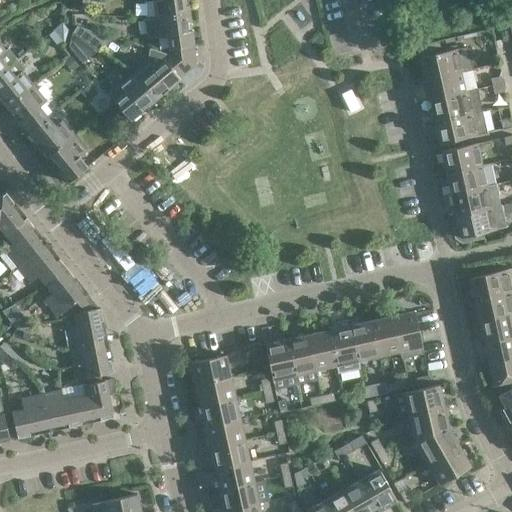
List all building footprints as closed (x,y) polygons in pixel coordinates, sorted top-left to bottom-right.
[(184,0),(148,0),(153,1),(156,21),(187,17),(184,0)] [(168,57),(186,65),(193,68),(187,17),(156,21),(144,22),(146,35),(148,37),(151,39),(158,38),(158,39),(166,38),(168,57)] [(341,22),(324,24),(331,69),(348,66),(341,22)] [(387,28),(370,32),(377,58),(393,54),(387,28)] [(73,35),(70,49),(84,65),(99,53),(73,35)] [(417,47),(419,58),(425,81),(472,70),(467,48),(440,53),(438,43),(417,47)] [(0,73),(15,62),(7,52),(4,54),(0,48),(0,73)] [(146,64),(131,76),(153,101),(193,68),(186,65),(168,57),(152,71),(146,64)] [(0,73),(0,102),(5,109),(31,89),(20,76),(24,73),(17,65),(15,62),(0,73)] [(472,70),(425,81),(429,100),(477,90),(472,70)] [(153,101),(131,76),(116,89),(122,95),(112,102),(128,122),(153,101)] [(490,79),(492,87),(504,84),(502,79),(499,77),(490,79)] [(95,81),(90,84),(98,95),(103,91),(95,81)] [(504,84),(492,87),(494,95),(502,93),(505,89),(504,84)] [(359,101),(348,88),(341,94),(352,107),(359,101)] [(5,109),(16,123),(26,135),(45,119),(38,110),(44,105),(31,89),(5,109)] [(477,90),(429,100),(434,122),(482,111),(477,90)] [(85,103),(71,115),(78,124),(93,113),(85,103)] [(482,111),(434,122),(439,144),(486,133),(482,111)] [(26,135),(46,160),(72,138),(60,124),(54,129),(45,119),(26,135)] [(511,127),(511,122),(509,120),(500,122),(502,130),(511,127)] [(67,185),(87,169),(79,159),(85,154),(72,138),(46,160),(67,185)] [(476,144),(441,152),(446,174),(481,166),(476,144)] [(481,166),(446,174),(450,195),(486,187),(481,166)] [(486,187),(450,195),(455,216),(499,206),(494,185),(486,187)] [(0,231),(5,237),(21,225),(13,215),(18,211),(5,195),(0,199),(0,231)] [(511,203),(499,206),(455,216),(458,228),(452,229),(454,240),(462,244),(483,240),(482,233),(506,228),(504,215),(511,213),(511,203)] [(21,225),(5,237),(12,246),(4,253),(17,269),(43,248),(30,232),(33,230),(26,221),(21,225)] [(38,279),(45,287),(65,271),(58,262),(56,264),(43,248),(17,269),(30,285),(38,279)] [(336,271),(363,262),(359,249),(331,259),(336,271)] [(511,270),(469,280),(473,301),(511,292),(511,270)] [(66,318),(74,317),(98,312),(86,296),(85,294),(82,297),(69,282),(73,279),(65,271),(45,287),(52,296),(44,303),(56,318),(63,313),(66,318)] [(511,315),(511,292),(473,301),(478,323),(511,315)] [(70,350),(102,344),(99,324),(102,324),(100,312),(98,312),(74,317),(76,329),(66,330),(70,350)] [(391,318),(399,353),(420,349),(412,313),(391,318)] [(511,315),(478,323),(483,344),(511,337),(511,315)] [(391,318),(370,323),(377,358),(399,353),(391,318)] [(348,327),(356,363),(377,358),(370,323),(348,327)] [(348,327),(327,332),(335,368),(356,363),(348,327)] [(306,337),(314,372),(335,368),(327,332),(306,337)] [(306,337),(285,341),(295,387),(316,382),(314,372),(306,337)] [(511,360),(511,337),(483,344),(487,365),(511,360)] [(274,392),(295,387),(285,341),(263,346),(274,392)] [(102,344),(70,350),(73,370),(84,368),(86,379),(112,375),(109,362),(106,363),(102,344)] [(259,349),(252,351),(254,363),(262,361),(259,349)] [(229,379),(224,357),(189,365),(194,387),(229,379)] [(502,394),(511,388),(511,360),(487,365),(492,387),(497,386),(502,394)] [(429,385),(427,378),(415,380),(417,388),(429,385)] [(234,400),(234,398),(229,379),(194,387),(199,408),(234,400)] [(258,380),(261,394),(269,392),(266,379),(258,380)] [(86,398),(75,401),(81,427),(113,419),(107,398),(115,396),(112,381),(83,388),(86,398)] [(396,384),(384,387),(386,394),(397,392),(396,384)] [(374,397),(386,394),(384,387),(372,389),(374,397)] [(403,395),(408,417),(443,409),(438,387),(403,395)] [(511,388),(502,394),(497,397),(509,418),(504,422),(511,436),(511,388)] [(363,391),(351,394),(353,402),(364,399),(363,391)] [(271,402),(269,392),(261,394),(263,404),(271,402)] [(68,430),(81,427),(75,401),(63,404),(61,393),(41,397),(49,430),(67,426),(68,430)] [(332,395),(320,397),(322,405),(333,402),(332,395)] [(22,412),(12,415),(18,441),(29,438),(28,435),(49,430),(41,397),(20,402),(22,412)] [(322,405),(320,397),(308,400),(310,408),(322,405)] [(234,400),(199,408),(203,429),(239,421),(234,400)] [(284,401),(276,403),(279,415),(286,413),(284,401)] [(377,401),(366,403),(367,411),(379,409),(377,401)] [(412,438),(448,430),(443,409),(408,417),(412,438)] [(0,445),(8,443),(3,417),(0,417),(0,445)] [(203,429),(208,450),(243,442),(239,421),(203,429)] [(275,435),(283,434),(280,422),(272,423),(275,435)] [(414,443),(427,467),(459,449),(448,430),(412,438),(414,443)] [(283,434),(275,435),(277,445),(285,443),(283,434)] [(248,463),(247,458),(243,442),(208,450),(213,471),(248,463)] [(371,447),(375,454),(382,450),(378,443),(371,447)] [(348,444),(341,449),(345,456),(353,452),(348,444)] [(337,461),(345,456),(341,449),(333,453),(337,461)] [(427,467),(438,486),(470,468),(459,449),(427,467)] [(388,460),(382,450),(375,454),(381,464),(388,460)] [(248,463),(213,471),(217,492),(253,484),(248,463)] [(278,467),(280,478),(288,477),(285,465),(278,467)] [(305,469),(310,477),(318,473),(313,465),(305,469)] [(302,482),(310,477),(305,469),(298,474),(302,482)] [(378,471),(359,481),(376,511),(378,511),(396,502),(378,471)] [(305,486),(298,474),(293,476),(296,490),(305,486)] [(288,477),(280,478),(283,488),(290,486),(288,477)] [(341,491),(352,511),(376,511),(359,481),(341,491)] [(229,511),(258,506),(256,498),(253,484),(217,492),(221,511),(229,511)] [(398,494),(401,499),(404,504),(411,500),(405,490),(398,494)] [(352,511),(341,491),(323,502),(329,511),(352,511)] [(139,511),(136,496),(108,502),(101,504),(102,511),(139,511)] [(286,506),(289,511),(298,511),(293,502),(286,506)] [(329,511),(323,502),(304,511),(329,511)]
